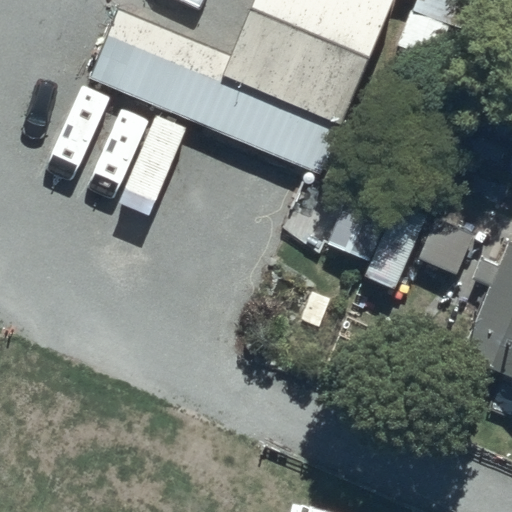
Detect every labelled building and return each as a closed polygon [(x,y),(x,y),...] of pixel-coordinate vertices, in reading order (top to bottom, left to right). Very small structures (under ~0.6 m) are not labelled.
[(380,0),(262,0),(234,66),(119,17),(91,83),(322,181),(397,7),(380,0)] [(472,0),(425,0),(420,18),(463,31),(472,0)] [(349,199),(329,250),(369,265),(389,215),(349,199)] [(368,282),(395,295),(430,224),(403,210),(368,282)] [(419,265),(459,281),(476,241),(437,224),(419,265)] [(511,250),(510,249),(461,366),(511,386),(511,250)]
